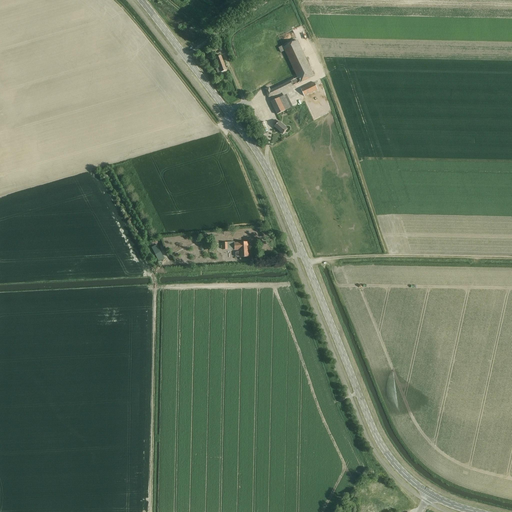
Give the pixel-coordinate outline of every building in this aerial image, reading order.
[(269,97),(314,76),(298,41),(283,47),(297,78),(272,90),(271,87),(265,90),(269,97)] [(215,58),(218,66),(215,67),(217,73),(220,72),(220,73),(226,71),(220,56),(215,58)] [(304,96),(318,90),(314,83),(301,90),(304,96)] [(277,114),(290,108),(284,96),(271,102),(277,114)] [(283,134),(288,129),(279,122),(274,127),(283,134)] [(239,243),(234,243),(235,249),(235,250),(239,250),(239,252),(236,252),(235,253),(235,256),(237,257),(239,257),(248,257),(247,243),(238,243),(239,243)]
